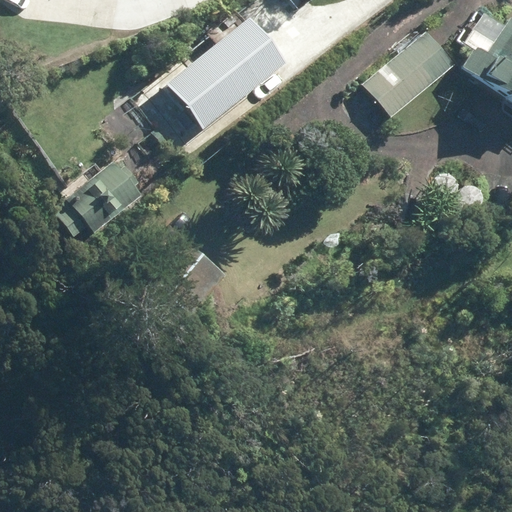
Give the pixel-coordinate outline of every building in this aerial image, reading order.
[(215,12),(187,35),(200,50),(228,28),(215,12)] [(464,43),(474,49),(462,68),(511,101),(511,20),(510,19),(503,30),(482,16),(464,43)] [(425,31),(361,84),(390,119),(454,66),(425,31)] [(271,92),(265,97),(271,106),(278,101),(271,92)] [(256,104),(248,111),(256,119),(263,112),(256,104)] [(60,210),(55,214),(73,238),(88,226),(93,232),(97,229),(140,197),(133,188),(137,185),(123,167),(118,171),(112,164),(72,194),(57,205),(60,210)] [(457,186),(437,170),(422,189),(442,205),(457,186)] [(482,197),(461,184),(448,204),(469,217),(482,197)] [(175,235),(142,275),(192,317),(225,276),(175,235)]
